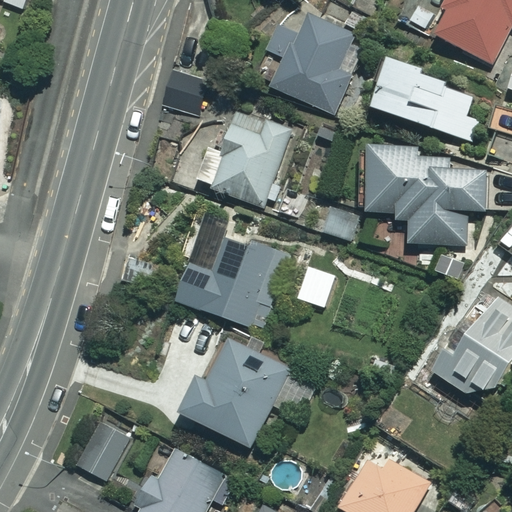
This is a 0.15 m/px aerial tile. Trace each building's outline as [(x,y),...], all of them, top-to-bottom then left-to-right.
[(511,0),(448,0),(435,29),(498,59),(511,28),(511,0)] [(306,14),(296,36),(275,27),(264,51),(285,60),(273,86),(337,115),(355,76),(342,70),(357,37),(306,14)] [(449,84),(425,75),(427,70),(390,57),(372,106),(474,143),(482,121),(467,116),(474,98),(447,88),(449,84)] [(210,83),(174,73),(164,107),(200,117),(210,83)] [(511,113),(498,109),(492,128),(511,133),(511,113)] [(295,130),(238,110),(222,154),(210,150),(198,183),(267,207),(295,130)] [(366,210),(395,213),(395,221),(410,223),(409,241),(466,246),(469,210),(485,211),(488,169),(453,166),(454,160),(421,157),(422,146),(371,142),(366,210)] [(362,217),(332,207),(324,232),(354,242),(362,217)] [(287,253),(203,224),(176,300),(267,332),(278,300),(271,298),(287,253)] [(459,332),(463,335),(453,351),(445,345),(430,366),(474,397),(481,387),(490,394),(511,362),(511,306),(493,293),(484,305),(480,302),(459,332)] [(280,362),(228,336),(205,381),(198,377),(180,411),(252,447),(284,383),(272,377),(280,362)] [(135,435),(105,417),(78,464),(109,481),(135,435)] [(414,511),(435,479),(378,443),(339,505),(350,511),(414,511)] [(205,511),(224,476),(178,452),(163,483),(151,476),(134,508),(141,511),(205,511)]
